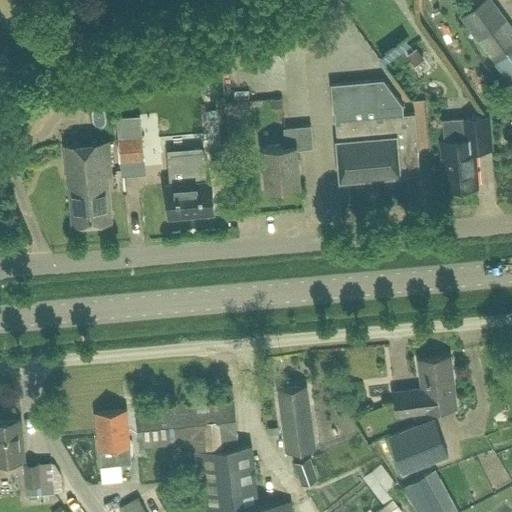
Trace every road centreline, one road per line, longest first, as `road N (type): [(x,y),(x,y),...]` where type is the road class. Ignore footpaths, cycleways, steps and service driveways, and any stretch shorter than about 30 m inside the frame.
road 1 (secondary): [(0,319),(511,273)]
road 2 (unclassified): [(0,366),(511,320)]
road 3 (unclassified): [(0,268),(511,223)]
